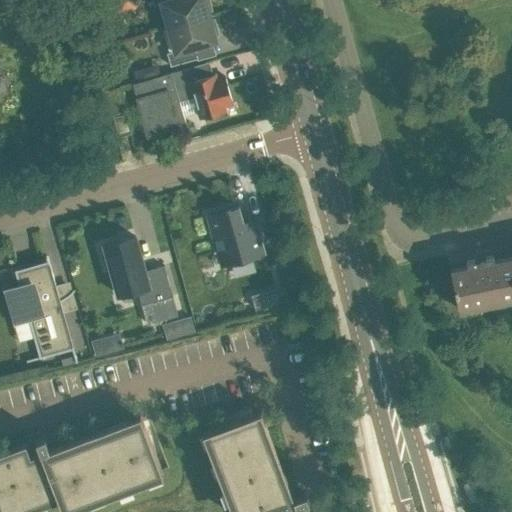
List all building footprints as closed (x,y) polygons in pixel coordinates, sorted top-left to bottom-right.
[(110,0),(99,3),(89,5),(91,18),(113,12),(110,0)] [(168,27),(209,15),(208,11),(212,10),(208,0),(152,0),(153,5),(161,3),(168,27)] [(209,15),(168,27),(175,51),(167,53),(170,66),(198,58),(194,47),(216,41),(215,35),(218,34),(214,19),(211,20),(209,15)] [(162,21),(145,25),(151,55),(168,51),(162,21)] [(122,62),(108,65),(112,81),(126,78),(122,62)] [(73,76),(77,88),(100,82),(96,69),(73,76)] [(179,101),(173,80),(171,73),(132,84),(139,108),(145,106),(152,129),(167,125),(168,127),(185,122),(179,101)] [(190,75),(173,80),(179,101),(194,96),(200,118),(225,111),(223,106),(233,103),(225,76),(216,79),(214,74),(191,80),(190,75)] [(105,90),(111,116),(125,111),(118,87),(105,90)] [(264,253),(256,227),(245,230),(238,207),(207,216),(217,251),(225,248),(229,262),(264,253)] [(142,304),(172,296),(164,265),(144,270),(135,236),(104,244),(106,253),(102,254),(107,269),(110,267),(118,294),(137,289),(142,304)] [(55,285),(47,256),(46,257),(47,260),(22,267),(23,268),(15,270),(18,281),(19,287),(7,290),(16,321),(28,318),(36,346),(36,345),(39,356),(26,360),(27,362),(73,349),(60,300),(55,285)] [(511,297),(511,265),(510,256),(486,261),(485,256),(484,256),(485,259),(476,261),(475,258),(474,258),(475,263),(452,268),(452,267),(450,268),(459,309),(460,309),(460,308),(511,297)] [(272,291),(276,305),(288,302),(284,287),(272,291)] [(177,314),(172,296),(142,304),(147,323),(177,314)] [(195,331),(191,317),(163,325),(167,339),(195,331)] [(95,356),(105,353),(101,339),(91,342),(95,356)] [(63,365),(77,361),(75,355),(61,359),(63,365)] [(260,411),(207,431),(202,433),(203,434),(211,430),(217,445),(212,446),(217,459),(213,461),(214,462),(222,459),(227,472),(222,473),(227,486),(223,488),(224,489),(232,486),(237,499),(233,500),(237,511),(243,511),(256,507),(257,511),(290,511),(289,510),(309,502),(306,493),(293,498),(291,492),(284,495),(253,415),(261,412),(260,411)] [(33,463),(30,456),(26,443),(0,453),(0,511),(15,507),(17,511),(29,507),(31,511),(32,510),(29,502),(43,496),(45,501),(57,496),(59,500),(60,499),(57,491),(69,486),(77,508),(78,508),(77,504),(89,499),(88,494),(102,489),(105,497),(106,497),(104,493),(117,488),(116,484),(130,478),(133,487),(134,486),(133,482),(145,478),(144,473),(159,467),(162,476),(163,475),(140,414),(139,414),(142,422),(58,454),(55,446),(49,449),(45,436),(36,440),(43,459),(33,463)]
